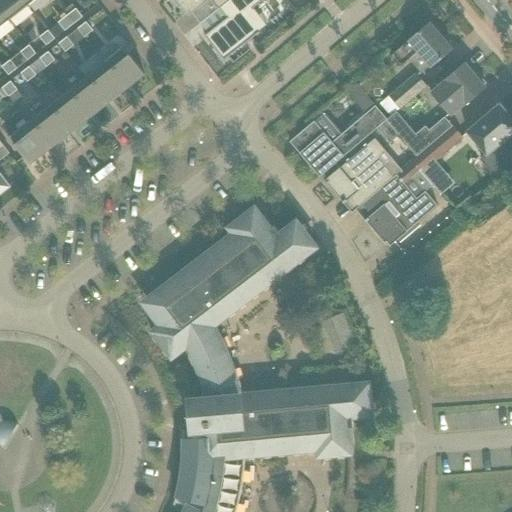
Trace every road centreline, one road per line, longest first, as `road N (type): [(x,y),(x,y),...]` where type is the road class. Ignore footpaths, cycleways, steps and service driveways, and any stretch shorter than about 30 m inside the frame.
road 1 (residential): [(407,442),(401,389),(350,258),(247,143)]
road 2 (residential): [(29,322),(247,143)]
road 3 (residential): [(208,103),(0,262)]
road 4 (residential): [(108,511),(129,448),(123,407),(104,370),(75,341),(29,322)]
road 5 (residential): [(229,124),(380,0)]
road 6 (residential): [(134,0),(208,103)]
